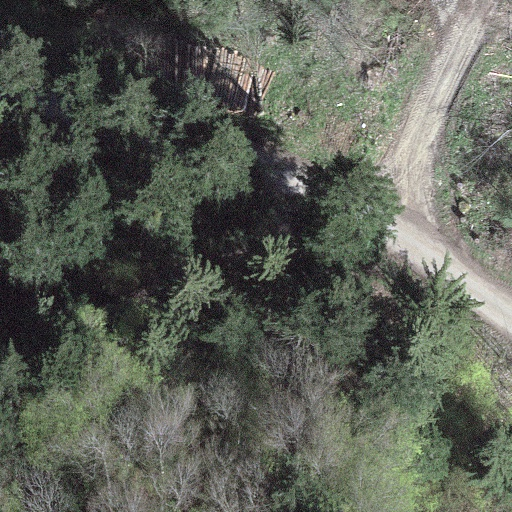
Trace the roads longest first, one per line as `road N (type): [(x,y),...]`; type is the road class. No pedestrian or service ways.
road 1 (track): [(0,78),(306,180),(376,213),(511,305)]
road 2 (track): [(487,0),(376,213)]
